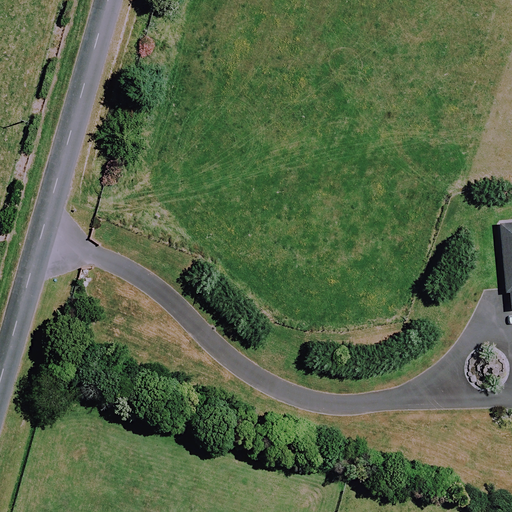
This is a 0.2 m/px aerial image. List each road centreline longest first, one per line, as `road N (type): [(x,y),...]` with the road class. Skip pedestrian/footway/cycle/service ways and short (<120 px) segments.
road 1 (unknown): [(38,247),(162,309),(240,383),(284,408),(374,421),(453,403)]
road 2 (unclassified): [(108,0),(0,383)]
